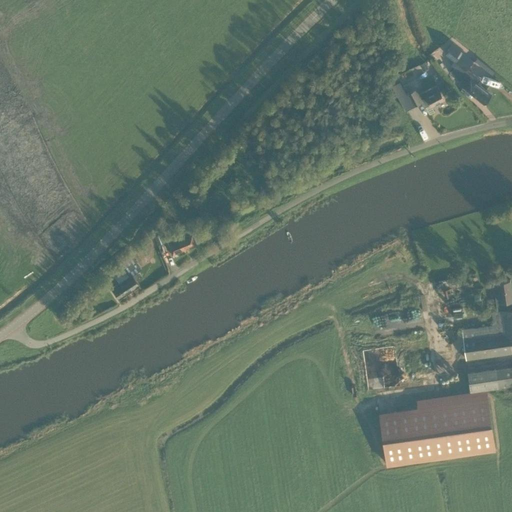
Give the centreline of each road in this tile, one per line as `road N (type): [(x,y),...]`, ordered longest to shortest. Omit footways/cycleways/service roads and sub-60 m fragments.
road 1 (unclassified): [(12,327),(33,345),(45,343),(120,309),(316,190),(442,139),(511,122)]
road 2 (secondary): [(12,327),(92,255),(333,0)]
